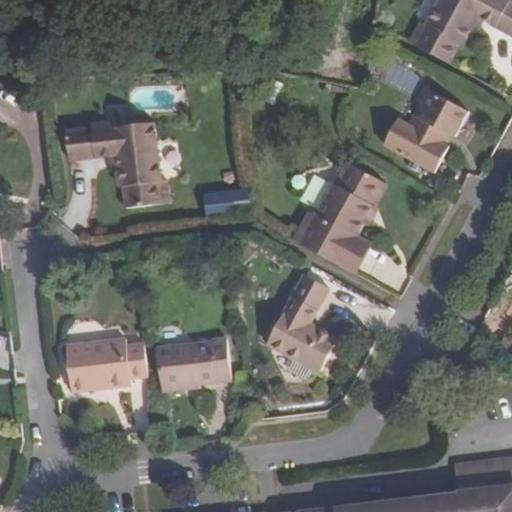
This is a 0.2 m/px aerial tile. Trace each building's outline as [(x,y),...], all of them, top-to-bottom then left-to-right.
[(493,0),(434,0),(421,25),(433,31),(423,51),(442,61),(452,42),(457,45),(467,25),(472,16),(479,20),(511,36),(511,4),(505,0),(502,5),(493,0)] [(475,28),(479,20),(472,16),(467,25),(475,28)] [(406,42),(423,51),(433,31),(421,25),(416,23),(406,42)] [(440,132),(446,135),(451,138),(465,111),(420,87),(415,97),(418,103),(421,109),(412,127),(407,124),(396,118),(382,145),(431,172),(439,159),(434,157),(442,143),(436,140),(440,132)] [(418,103),(407,124),(412,127),(421,109),(418,103)] [(160,186),(166,185),(157,122),(111,127),(112,134),(92,136),(91,130),(65,134),(68,164),(115,158),(122,157),(123,166),(126,188),(129,188),(132,207),(162,204),(160,186)] [(112,134),(111,127),(111,123),(91,125),(91,130),(92,136),(112,134)] [(442,143),(446,135),(440,132),(436,140),(442,143)] [(434,157),(439,159),(446,145),(442,143),(434,157)] [(116,167),(123,166),(122,157),(115,158),(116,167)] [(367,206),(371,209),(383,186),(350,168),(339,189),(329,184),(312,217),(314,219),(300,247),(349,273),(364,244),(355,239),(363,223),(355,220),(360,209),(364,211),(367,206)] [(160,186),(162,204),(175,202),(172,185),(166,185),(160,186)] [(209,192),(211,215),(257,211),(255,187),(209,192)] [(363,223),(371,209),(367,206),(364,211),(360,209),(355,220),(363,223)] [(291,242),(300,247),(314,219),(312,217),(307,214),(291,242)] [(349,273),(354,276),(370,246),(364,244),(349,273)] [(296,359),(315,370),(319,372),(338,339),(310,323),(330,288),(306,275),(268,344),(296,359)] [(108,380),(108,385),(132,382),(131,374),(147,372),(143,342),(126,344),(125,337),(66,343),(71,388),(93,386),(93,381),(108,380)] [(511,357),(511,342),(501,338),(496,350),(511,357)] [(188,385),(200,384),(232,381),(227,339),(214,340),(214,344),(158,349),(164,392),(188,389),(188,385)] [(470,372),(478,354),(467,349),(458,366),(470,372)] [(308,381),(315,370),(296,359),(290,370),(308,381)] [(461,493),(312,511),(511,511),(511,460),(457,466),(461,493)]
